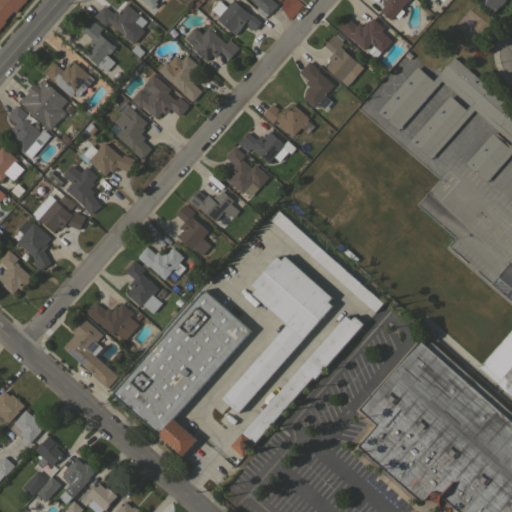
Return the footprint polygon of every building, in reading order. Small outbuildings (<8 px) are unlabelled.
[(0,0),(24,0),(16,10),(17,11),(15,13),(13,11),(4,21),(5,21),(0,27),(0,0)] [(165,0),(158,8),(155,5),(152,9),(141,0),(165,0)] [(261,23),(254,30),(245,22),(234,35),(216,18),(218,16),(211,9),(219,0),(226,6),(231,0),(233,0),(246,12),(247,11),(251,14),(261,23)] [(252,0),(272,0),(277,5),(267,16),(267,15),(264,18),(255,9),(258,5),(252,0)] [(407,0),(400,8),(401,9),(403,11),(397,18),(394,15),(390,20),(387,17),(386,18),(383,15),(384,14),(379,10),(383,5),(382,4),(385,0),(407,0)] [(504,0),(493,13),(478,0),(504,0)] [(108,22),(105,26),(94,16),(103,5),(113,13),(115,11),(118,13),(126,3),(146,21),(140,28),(144,31),(133,44),(125,36),(108,22)] [(383,28),(381,31),(392,40),(381,52),(380,52),(375,58),(367,51),(372,45),(370,43),(364,50),(349,36),(348,37),(338,29),(339,28),(338,27),(347,17),(356,25),(358,22),(362,26),(366,21),(368,22),(372,18),(383,28)] [(84,52),(90,45),(88,43),(92,39),(82,31),(92,20),(102,28),(99,32),(100,33),(99,34),(111,44),(112,44),(115,47),(110,53),(107,51),(105,54),(114,62),(106,71),(84,52)] [(225,43),(229,39),(238,47),(228,59),(220,51),(215,57),(212,54),(206,61),(191,47),(192,45),(184,38),(194,27),(202,34),(208,27),(225,43)] [(356,74),(347,85),(325,67),(331,61),(327,58),(328,57),(329,57),(332,53),(324,45),(333,34),(343,43),(340,46),(344,49),(343,50),(357,62),(351,69),(356,74)] [(135,45),(143,52),(138,58),(130,51),(135,45)] [(197,64),(193,69),(195,71),(191,76),(195,80),(192,83),(201,91),(193,101),(192,100),(191,101),(182,93),(182,92),(158,70),(158,69),(155,66),(159,61),(162,64),(165,61),(168,63),(175,54),(181,59),(186,54),(197,64)] [(511,108),(511,204),(509,202),(511,198),(511,151),(486,181),(465,163),(492,132),(494,134),(496,132),(509,145),(511,143),(495,128),(473,109),(430,158),(409,140),(449,95),(465,109),(469,105),(453,90),(441,80),(397,129),(377,111),(417,66),(432,80),(453,56),(511,108)] [(309,61),(319,70),(318,71),(333,85),(327,92),(326,91),(325,94),(326,95),(320,102),(319,101),(314,107),(302,97),(307,92),(305,90),(309,86),(305,83),(308,80),(299,72),(309,61)] [(93,79),(77,97),(73,93),(70,96),(44,73),(54,62),(63,70),(67,65),(70,66),(74,62),(93,79)] [(170,89),(167,93),(175,100),(178,96),(188,104),(187,106),(188,106),(179,116),(170,108),(165,114),(162,111),(156,118),(142,106),(140,108),(130,99),(139,89),(140,90),(143,86),(143,85),(153,73),(170,89)] [(19,101),(28,91),(27,90),(34,83),(36,85),(40,81),(41,81),(43,79),(67,100),(60,107),(65,112),(64,113),(64,114),(62,117),(60,117),(50,129),(19,101)] [(308,118),(308,119),(314,124),(306,133),(300,128),(293,135),(275,119),(272,123),(262,114),(271,103),(280,111),(284,107),(286,109),(292,103),(308,118)] [(40,132),(43,129),(50,135),(31,157),(24,152),(8,139),(14,132),(11,129),(15,123),(6,116),(16,104),(27,113),(23,117),(40,132)] [(142,158),(141,158),(140,159),(131,150),(132,150),(115,134),(121,128),(113,121),(128,105),(146,122),(142,127),(144,129),(140,133),(144,137),(142,140),(151,148),(142,158)] [(238,143),(247,133),(246,132),(247,132),(256,139),(260,134),(264,137),(268,131),(283,144),(286,141),(293,148),(290,152),(289,152),(280,162),(273,156),(268,162),(254,150),(254,151),(250,147),(247,150),(238,143)] [(88,160),(89,159),(82,153),(90,143),(97,150),(104,142),(121,158),(123,154),(135,159),(130,172),(116,167),(111,172),(109,170),(104,175),(88,160)] [(268,176),(259,187),(252,181),(258,187),(252,195),(247,190),(245,192),(244,191),(243,193),(242,192),(241,193),(226,179),(232,173),(229,170),(233,164),(224,156),(234,145),(244,155),(241,158),(251,167),(254,163),(268,176)] [(17,160),(15,162),(23,169),(13,180),(6,174),(0,181),(0,147),(1,146),(17,160)] [(63,175),(72,165),(80,172),(85,166),(99,177),(90,188),(94,191),(92,194),(101,205),(89,214),(82,205),(65,189),(71,182),(63,175)] [(10,191),(16,184),(24,190),(17,198),(10,191)] [(197,189),(206,197),(207,194),(211,198),(215,193),(217,195),(222,190),(233,200),(230,203),(238,210),(232,217),(229,215),(227,217),(222,212),(214,221),(198,207),(197,208),(187,200),(197,189)] [(31,213),(42,201),(42,202),(49,194),(55,199),(55,200),(67,212),(68,211),(71,214),(73,211),(85,216),(82,223),(80,229),(66,224),(61,229),(58,226),(53,232),(31,213)] [(194,212),(191,215),(194,218),(194,219),(208,231),(202,238),(210,245),(201,255),(193,248),(192,250),(176,236),(178,235),(177,234),(181,230),(179,227),(184,221),(175,213),(181,206),(182,206),(185,203),(194,212)] [(383,303),(374,312),(269,219),(277,209),(383,303)] [(16,241),(23,234),(17,228),(26,218),(32,223),(33,223),(50,238),(45,243),(47,245),(43,250),(50,263),(46,265),(47,265),(41,268),(40,268),(37,269),(31,258),(34,257),(16,241)] [(137,257),(138,256),(137,255),(146,246),(155,254),(157,251),(162,255),(166,250),(168,251),(172,247),(183,257),(182,258),(179,262),(185,267),(178,275),(172,270),(163,279),(147,265),(147,266),(137,257)] [(32,277),(21,290),(17,287),(12,293),(0,283),(0,275),(7,268),(0,261),(0,257),(8,249),(18,258),(15,262),(32,277)] [(286,324),(252,293),(255,288),(251,285),(276,256),(281,260),(285,256),(331,297),(327,301),(331,305),(237,412),(221,398),(286,324)] [(158,288),(152,295),(161,302),(152,313),(143,305),(141,307),(126,294),(132,287),(128,284),(133,278),(124,270),(133,260),(134,261),(135,260),(144,269),(141,272),(158,288)] [(204,289),(250,330),(172,418),(196,439),(182,455),(158,434),(159,434),(113,393),(204,289)] [(97,321),(97,322),(87,314),(88,313),(87,312),(96,302),(97,303),(98,303),(105,309),(104,309),(105,310),(108,308),(111,311),(116,306),(118,308),(121,303),(132,313),(129,317),(138,324),(130,334),(130,333),(124,340),(115,332),(113,335),(97,321)] [(345,315),(350,319),(354,315),(363,323),(347,341),(348,342),(330,362),(329,361),(314,378),(312,377),(253,443),(254,444),(243,456),(231,445),(345,315)] [(117,375),(106,387),(92,374),(92,373),(62,347),(74,333),(71,331),(83,317),(102,334),(98,339),(100,341),(98,344),(99,344),(91,353),(117,375)] [(511,327),(511,396),(478,366),(511,327)] [(419,339),(427,346),(431,342),(511,413),(511,418),(511,420),(511,511),(458,511),(441,497),(438,503),(423,499),(421,500),(418,498),(358,446),(376,425),(359,409),(419,339)] [(0,392),(3,389),(10,395),(11,393),(24,405),(8,422),(0,414),(0,392)] [(45,425),(30,442),(28,441),(25,444),(20,439),(20,438),(9,428),(13,423),(25,409),(31,415),(33,413),(45,425)] [(34,449),(40,442),(41,442),(48,435),(55,442),(54,443),(57,445),(56,446),(63,453),(51,465),(47,461),(42,467),(36,461),(41,456),(34,449)] [(0,460),(4,456),(14,465),(5,475),(4,474),(1,477),(2,478),(0,480),(0,460)] [(77,491),(73,487),(72,488),(69,485),(70,484),(61,476),(64,473),(62,472),(75,457),(83,464),(84,462),(86,464),(87,464),(95,471),(88,478),(89,479),(77,491)] [(36,471),(46,480),(30,496),(21,487),(36,471)] [(51,476),(60,484),(45,501),(35,492),(51,476)] [(97,482),(105,488),(106,487),(108,488),(109,488),(116,495),(110,502),(110,503),(104,510),(103,509),(100,511),(94,511),(87,505),(90,501),(85,496),(97,482)] [(73,500),(82,509),(79,511),(65,511),(63,510),(73,500)] [(113,511),(124,500),(132,507),(133,506),(135,508),(136,507),(141,511),(113,511)]
